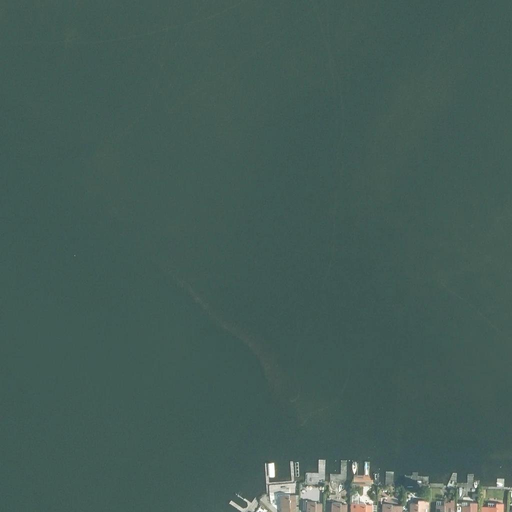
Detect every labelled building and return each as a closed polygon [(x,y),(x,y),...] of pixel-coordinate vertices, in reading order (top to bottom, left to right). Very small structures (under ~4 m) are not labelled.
[(290,494),(280,495),(281,507),(282,507),(282,511),(296,511),(296,506),(296,495),(290,495),(290,494)] [(411,503),(410,511),(428,511),(429,502),(425,502),(425,501),(418,500),(418,504),(411,503)] [(316,511),(316,503),(316,502),(307,502),(299,502),(298,511),(316,511)] [(332,502),(332,503),(331,511),(346,511),(347,504),(341,504),(341,503),(332,502)] [(437,505),(436,511),(454,511),(455,502),(451,502),(444,502),(444,505),(437,505)] [(351,505),(351,511),(371,511),(372,505),(366,505),(366,503),(357,503),(357,505),(351,505)] [(463,506),(462,511),(476,511),(477,503),(470,503),(470,506),(463,506)] [(489,507),(488,511),(503,511),(503,504),(497,503),(497,507),(489,506),(489,507)]
